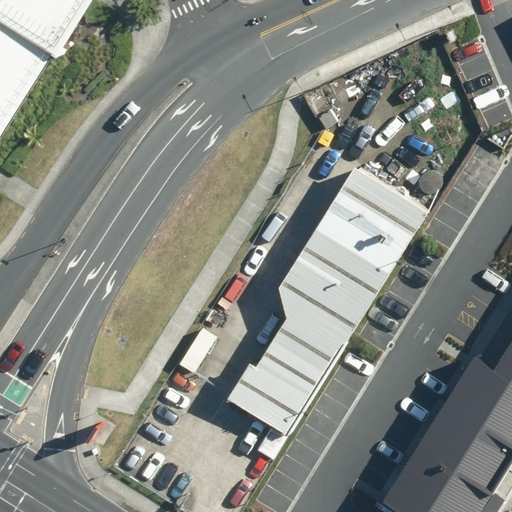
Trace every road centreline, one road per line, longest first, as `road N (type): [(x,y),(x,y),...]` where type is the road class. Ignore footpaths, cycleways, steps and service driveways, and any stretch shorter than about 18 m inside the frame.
road 1 (residential): [(511,182),(326,495),(328,511)]
road 2 (unclassified): [(0,294),(147,94),(233,60)]
road 3 (primary): [(104,238),(60,447),(79,511)]
road 4 (unclassified): [(233,60),(104,238)]
road 5 (unclassified): [(104,238),(0,408)]
road 6 (unclassified): [(233,60),(365,0)]
